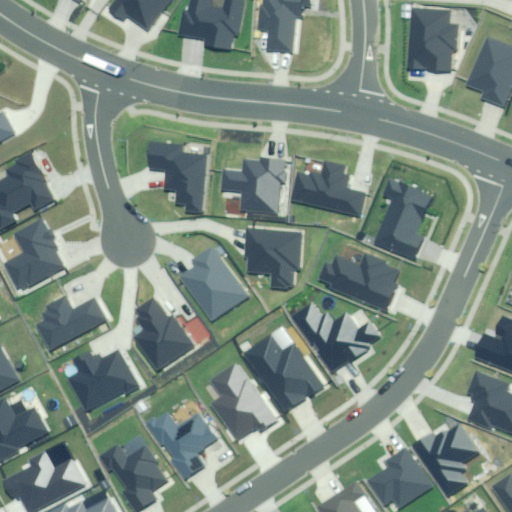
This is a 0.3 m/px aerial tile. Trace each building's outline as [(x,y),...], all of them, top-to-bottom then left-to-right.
[(116,0),(110,9),(124,20),(130,13),(149,28),(171,0),(116,0)] [(185,12),(183,34),(208,38),(207,45),(232,48),(233,36),(238,37),(243,0),(240,0),(226,0),(225,9),(210,7),(211,0),(192,0),(190,13),(185,12)] [(308,8),(308,0),(262,0),(259,29),(270,30),(267,50),(290,53),(295,18),(300,19),(302,8),(308,8)] [(413,9),(409,69),(450,72),(452,51),(455,52),(457,25),(449,25),(450,12),(413,9)] [(511,48),(488,38),(467,86),(484,93),(482,98),(504,108),(511,89),(511,48)] [(0,140),(13,134),(3,114),(0,115),(0,140)] [(182,147),(150,145),(148,167),(167,168),(166,188),(178,188),(177,203),(187,203),(187,211),(202,212),(205,157),(182,156),(182,147)] [(55,201),(31,153),(16,161),(17,163),(5,169),(9,177),(0,182),(0,224),(2,229),(15,222),(11,214),(31,203),(35,211),(55,201)] [(242,210),(277,212),(279,183),(283,184),(284,160),(261,159),(260,162),(245,161),(244,173),(225,172),(224,190),(243,192),(242,210)] [(300,175),(294,200),(360,216),(365,194),(344,189),(349,167),(325,162),(322,176),(312,174),(311,177),(300,175)] [(431,197),(390,180),(383,197),(393,201),(376,244),(414,259),(422,238),(415,235),(431,197)] [(56,249),(41,220),(15,234),(25,253),(6,263),(20,291),(62,269),(53,251),(56,249)] [(300,233),(249,230),(246,272),(273,274),(272,287),(292,288),(293,269),(298,269),(300,233)] [(247,298),(211,248),(192,261),(196,267),(182,277),(213,322),(247,298)] [(327,264),(320,280),(334,285),(333,287),(385,308),(400,271),(365,257),(361,266),(337,256),(332,266),(327,264)] [(47,320),(39,324),(52,349),(106,321),(94,300),(73,311),(65,296),(47,305),(49,309),(43,312),(47,320)] [(147,329),(137,336),(160,369),(193,346),(172,316),(168,319),(155,300),(136,313),(147,329)] [(312,303),(293,316),(333,374),(371,347),(368,343),(379,335),(370,322),(359,330),(348,313),(335,323),(328,313),(322,317),(312,303)] [(511,319),(502,316),(495,337),(486,334),(476,360),(511,373),(511,319)] [(270,336),(245,354),(286,413),(323,387),(293,345),(282,353),(270,336)] [(0,344),(0,391),(20,381),(0,344)] [(70,379),(86,410),(125,390),(126,391),(137,386),(119,352),(101,361),(98,354),(91,358),(88,352),(73,360),(80,374),(70,379)] [(245,381),(235,366),(212,382),(222,397),(213,403),(239,440),(258,427),(261,431),(277,420),(247,379),(245,381)] [(507,383),(476,371),(466,399),(476,402),(469,421),(491,429),(492,426),(511,433),(511,395),(504,392),(507,383)] [(5,399),(0,401),(0,462),(19,452),(17,449),(47,433),(34,407),(14,417),(5,399)] [(167,411),(147,423),(161,445),(163,444),(174,459),(171,461),(184,480),(197,471),(189,458),(216,441),(199,415),(178,428),(167,411)] [(432,432),(413,445),(450,498),(471,484),(460,468),(479,455),(459,426),(447,434),(446,432),(436,438),(432,432)] [(124,491),(136,511),(155,499),(150,492),(168,480),(146,445),(126,458),(118,446),(101,457),(110,471),(113,468),(127,489),(124,491)] [(432,486),(406,449),(386,462),(390,468),(368,482),(385,506),(393,500),(399,508),(432,486)] [(32,466),(5,480),(13,496),(19,494),(28,511),(35,511),(84,487),(70,460),(55,468),(47,452),(30,461),(32,466)] [(511,511),(511,476),(511,475),(493,487),(510,511),(511,511)] [(365,493),(357,482),(319,508),(321,511),(360,511),(353,501),(365,493)] [(64,506),(53,511),(115,511),(108,497),(85,510),(81,503),(67,510),(64,506)]
